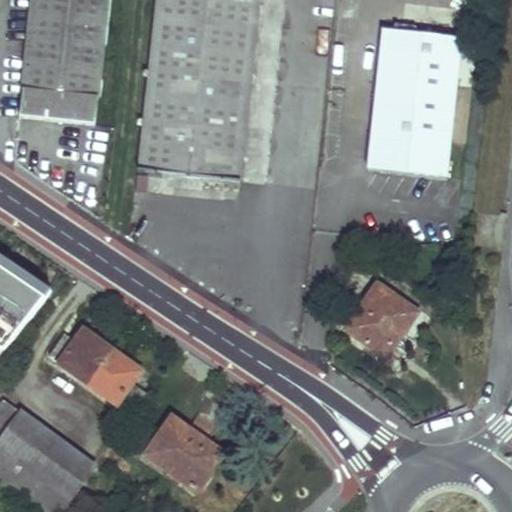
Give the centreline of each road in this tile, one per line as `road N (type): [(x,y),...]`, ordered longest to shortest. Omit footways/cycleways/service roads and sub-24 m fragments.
road 1 (unknown): [(329,0),(278,349)]
road 2 (tertiary): [(292,381),(0,189)]
road 3 (tertiary): [(434,467),(292,381)]
road 4 (tertiary): [(292,381),(363,473),(382,511)]
